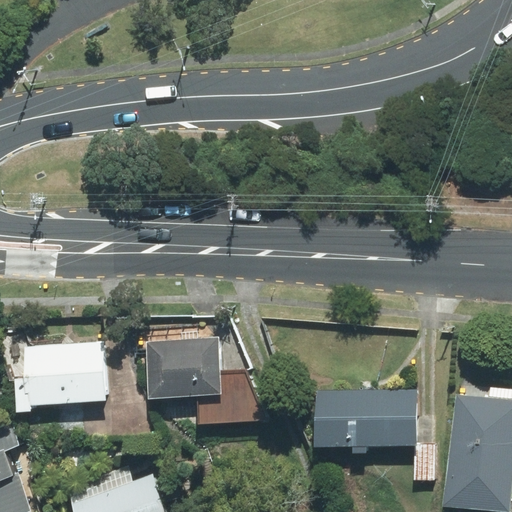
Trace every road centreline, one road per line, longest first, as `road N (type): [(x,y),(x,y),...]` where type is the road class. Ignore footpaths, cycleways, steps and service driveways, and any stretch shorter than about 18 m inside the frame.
road 1 (secondary): [(67,122),(370,93),(467,54),(511,22)]
road 2 (tertiary): [(122,247),(511,266)]
road 3 (tertiary): [(0,219),(122,247)]
road 4 (tertiary): [(122,247),(57,261),(0,260)]
